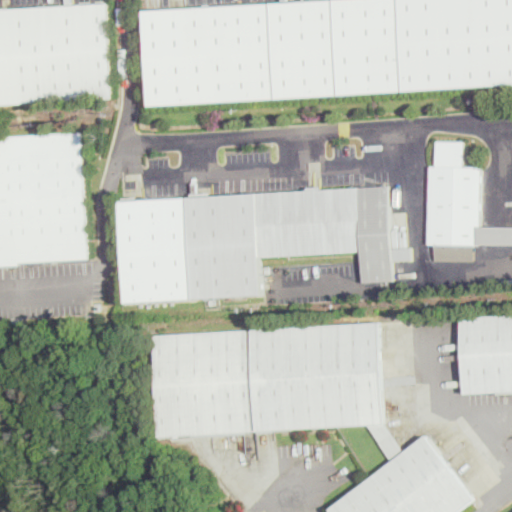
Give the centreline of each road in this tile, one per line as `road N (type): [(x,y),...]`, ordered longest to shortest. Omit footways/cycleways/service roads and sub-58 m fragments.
road 1 (residential): [(511,117),(121,144)]
road 2 (residential): [(108,189),(130,108),(129,0)]
